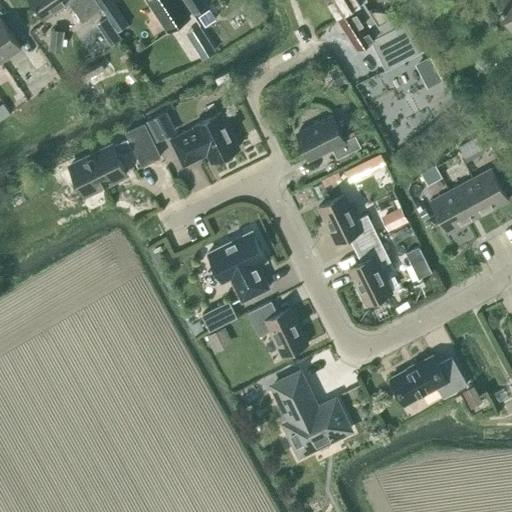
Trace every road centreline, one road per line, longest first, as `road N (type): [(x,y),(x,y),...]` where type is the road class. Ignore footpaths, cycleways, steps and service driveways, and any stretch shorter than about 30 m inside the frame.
road 1 (residential): [(257,176),(327,318),(351,344),(373,348),(511,273)]
road 2 (residential): [(257,176),(279,162),(245,94),(316,53)]
